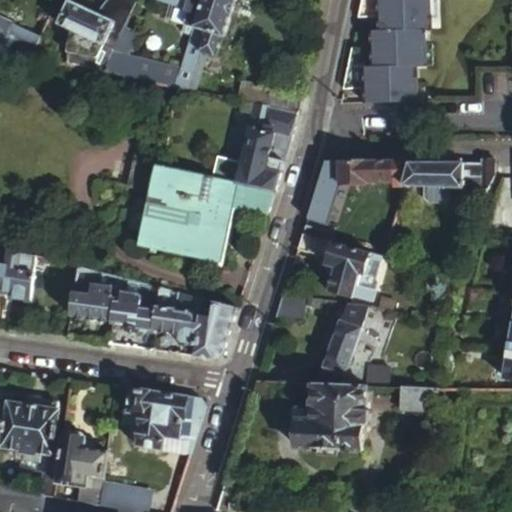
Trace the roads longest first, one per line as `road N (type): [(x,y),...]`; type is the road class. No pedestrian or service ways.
road 1 (tertiary): [(239,381),(306,177),(340,0)]
road 2 (residential): [(0,346),(239,381)]
road 3 (tertiary): [(199,511),(239,381)]
